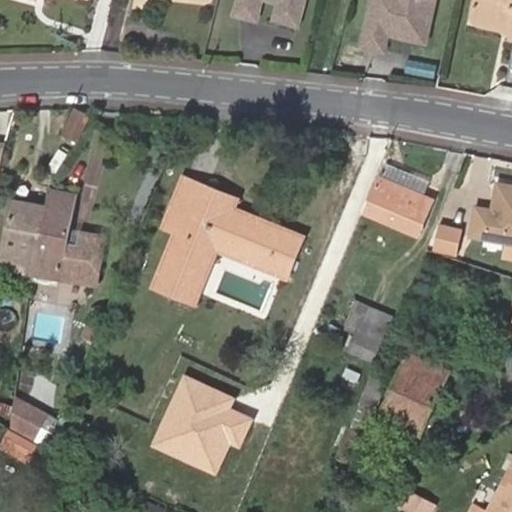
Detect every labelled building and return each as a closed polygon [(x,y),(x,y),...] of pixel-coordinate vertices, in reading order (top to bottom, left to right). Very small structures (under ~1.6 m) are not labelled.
[(305,6),(306,0),(241,0),(238,12),(259,18),(263,0),(281,0),(283,0),(305,6)] [(300,23),(305,6),(283,0),(278,17),(300,23)] [(429,36),(437,0),(393,0),(392,6),(374,2),(364,45),(386,50),(390,32),(391,28),(429,36)] [(511,0),(477,0),(475,9),(482,17),(498,21),(507,15),(511,16),(511,0)] [(429,36),(391,28),(390,32),(428,41),(429,36)] [(90,116),(77,110),(64,135),(78,142),(90,116)] [(419,235),(434,200),(425,196),(404,186),(409,175),(387,165),(382,177),(367,211),(401,227),(419,235)] [(409,175),(404,186),(425,196),(430,184),(409,175)] [(219,249),(222,239),(292,268),(304,238),(234,209),(238,198),(185,177),(173,208),(186,213),(178,233),(157,285),(197,302),(219,249)] [(493,192),(511,195),(511,185),(495,182),(493,192)] [(32,274),(60,279),(67,242),(76,196),(50,190),(47,206),(32,274)] [(511,195),(493,192),(490,209),(474,206),(469,233),(505,240),(511,241),(511,195)] [(32,274),(47,206),(14,200),(2,269),(32,274)] [(178,233),(186,213),(173,208),(165,227),(178,233)] [(440,226),(434,249),(457,254),(463,232),(440,226)] [(67,242),(60,279),(96,285),(105,237),(79,232),(77,244),(67,242)] [(292,268),(222,239),(219,249),(288,277),(292,268)] [(511,241),(505,240),(502,255),(511,256),(511,241)] [(373,359),(392,318),(356,303),(345,328),(357,334),(350,349),(373,359)] [(448,371),(409,353),(381,415),(420,433),(448,371)] [(239,396),(188,372),(154,445),(224,477),(254,412),(236,404),(239,396)] [(373,376),(339,457),(352,463),(387,381),(373,376)] [(36,439),(49,414),(18,396),(14,427),(36,439)] [(511,511),(511,465),(490,505),(478,499),(471,511),(511,511)] [(428,511),(434,502),(410,489),(402,505),(415,511),(428,511)]
